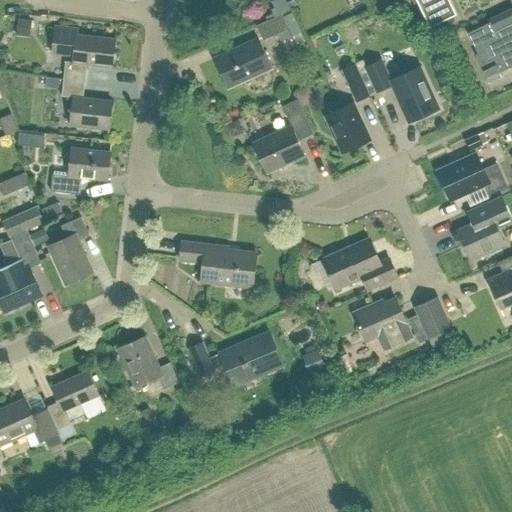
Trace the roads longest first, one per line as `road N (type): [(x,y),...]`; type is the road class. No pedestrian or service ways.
road 1 (track): [(511,350),(130,511)]
road 2 (residential): [(0,361),(120,308),(131,292),(143,195)]
road 3 (residential): [(143,195),(162,20)]
road 4 (residential): [(296,210),(401,164),(411,190),(399,196)]
road 5 (residential): [(143,195),(296,210)]
